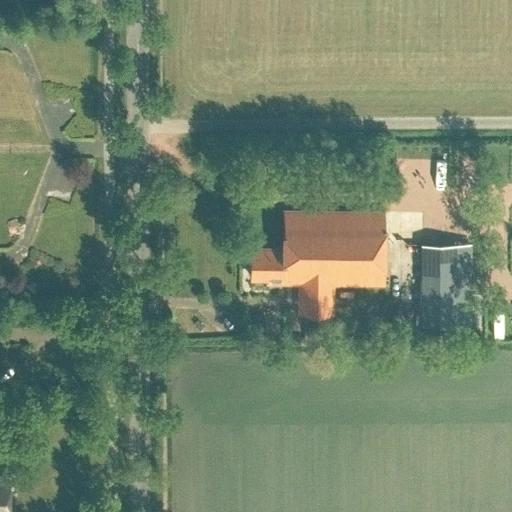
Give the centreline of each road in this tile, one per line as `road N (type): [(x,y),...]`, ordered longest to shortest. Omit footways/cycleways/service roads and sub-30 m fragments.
road 1 (tertiary): [(138,511),(136,128)]
road 2 (unclassified): [(511,121),(136,128)]
road 3 (tertiary): [(136,128),(134,0)]
